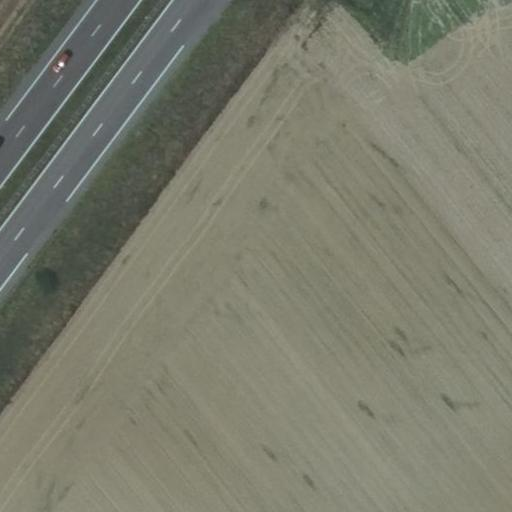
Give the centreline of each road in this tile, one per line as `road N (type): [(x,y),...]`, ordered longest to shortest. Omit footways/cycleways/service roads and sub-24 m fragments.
road 1 (motorway): [(0,262),(196,0)]
road 2 (motorway): [(109,0),(0,146)]
